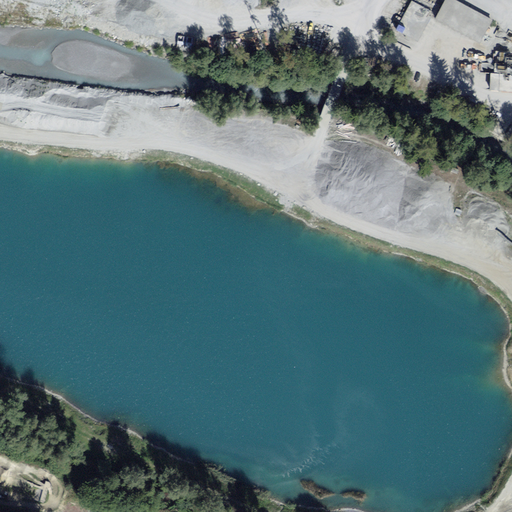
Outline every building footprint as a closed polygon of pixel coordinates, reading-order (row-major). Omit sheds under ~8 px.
[(493,21),(451,0),(445,0),(434,23),(480,47),(493,21)] [(432,13),(411,2),(392,39),(413,49),(432,13)] [(322,46),(338,50),(342,31),(327,27),(322,46)] [(269,30),(273,47),(286,44),(282,28),(269,30)] [(483,89),(511,91),(511,74),(484,72),(483,89)] [(83,511),(85,507),(75,502),(70,511),(83,511)]
